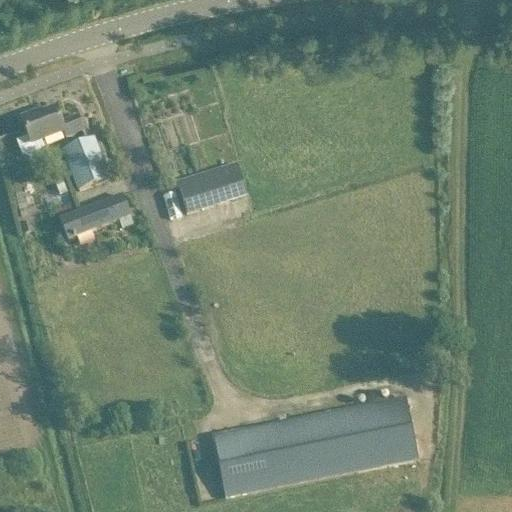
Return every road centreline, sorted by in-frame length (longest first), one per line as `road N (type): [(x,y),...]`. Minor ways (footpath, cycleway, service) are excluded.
road 1 (track): [(468,0),(465,317),(448,511)]
road 2 (tertiary): [(0,72),(89,36),(245,0)]
